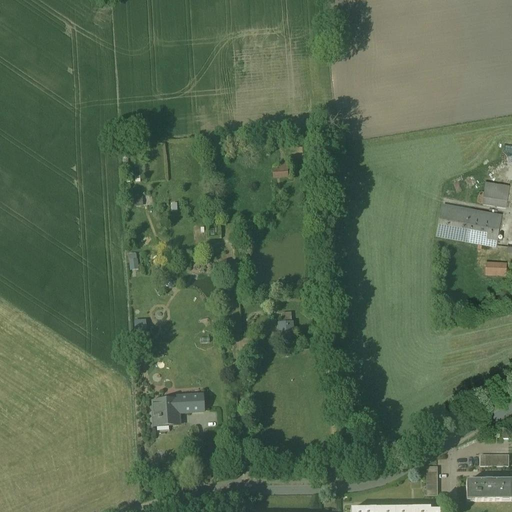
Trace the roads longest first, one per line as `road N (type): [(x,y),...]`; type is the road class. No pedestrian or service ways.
road 1 (residential): [(231,243),(246,490)]
road 2 (residential): [(246,490),(371,484),(451,442)]
